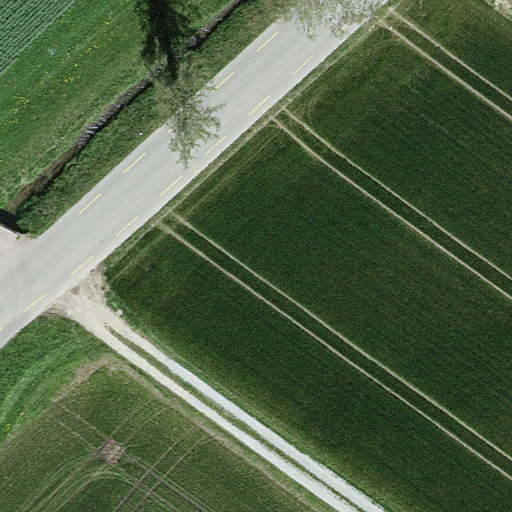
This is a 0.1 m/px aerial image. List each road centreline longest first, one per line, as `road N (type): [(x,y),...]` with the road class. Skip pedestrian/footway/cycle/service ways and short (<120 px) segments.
road 1 (residential): [(338,0),(0,308)]
road 2 (track): [(350,511),(0,249)]
